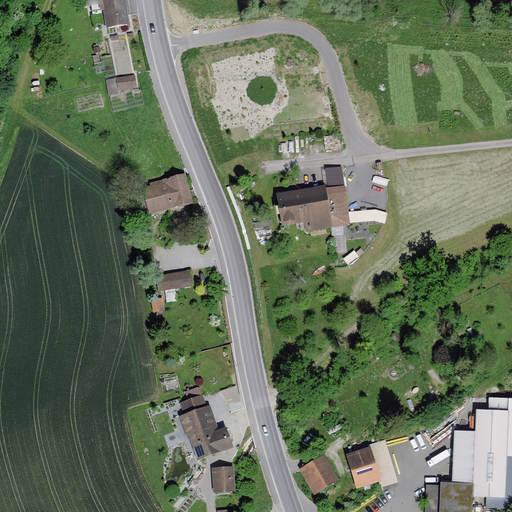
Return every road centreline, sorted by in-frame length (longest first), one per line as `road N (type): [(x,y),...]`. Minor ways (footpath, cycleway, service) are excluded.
road 1 (tertiary): [(293,511),(209,186)]
road 2 (track): [(262,167),(511,144)]
road 3 (tertiary): [(151,0),(164,69),(209,186)]
